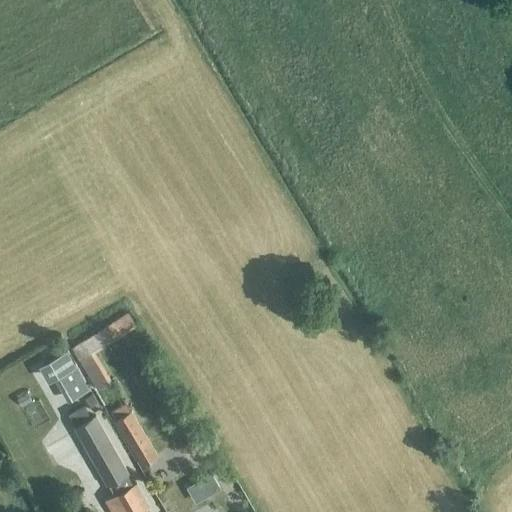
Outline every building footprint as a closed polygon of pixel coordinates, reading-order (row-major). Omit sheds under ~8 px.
[(93,353),(135,326),(127,312),(70,348),(97,390),(111,381),(93,353)] [(88,389),(65,348),(37,364),(46,382),(53,378),(66,402),(88,389)] [(93,393),(85,398),(92,411),(100,407),(93,393)] [(113,421),(140,465),(157,455),(129,411),(128,412),(123,403),(109,412),(115,420),(113,421)] [(118,511),(111,498),(135,484),(134,482),(132,484),(126,474),(128,473),(94,414),(88,418),(81,406),(67,414),(73,425),(72,426),(106,486),(107,485),(113,495),(103,500),(110,511),(118,511)] [(206,496),(220,488),(211,472),(196,480),(206,496)] [(147,505),(135,484),(111,498),(118,511),(145,511),(143,507),(147,505)]
